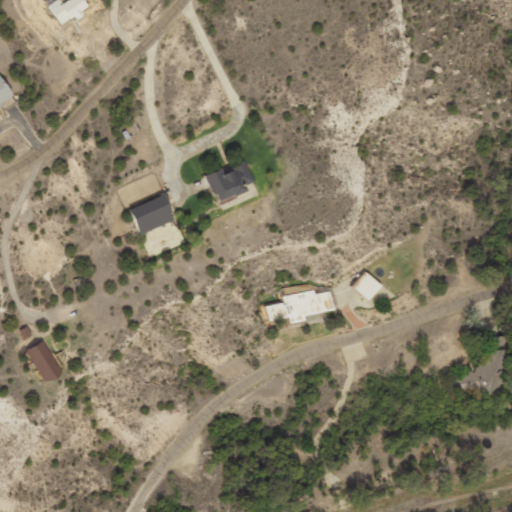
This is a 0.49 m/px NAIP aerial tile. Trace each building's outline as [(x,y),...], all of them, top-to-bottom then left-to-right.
[(60,26),(93,6),(89,0),(59,0),(49,7),(60,26)] [(0,104),(13,97),(0,73),(0,104)] [(254,182),(246,162),(223,172),(222,168),(207,174),(218,202),(248,190),(246,185),(254,182)] [(131,207),(139,233),(175,221),(167,195),(131,207)] [(382,285),(367,271),(353,286),(368,301),(382,285)] [(334,310),(330,291),(315,294),(314,290),(281,297),(282,303),(264,306),(267,321),(287,317),(288,324),(304,321),(303,316),(334,310)] [(445,376),(447,395),(506,387),(499,337),(481,339),(485,363),(476,364),(477,372),(445,376)] [(45,383),(62,373),(43,341),(26,351),(45,383)]
